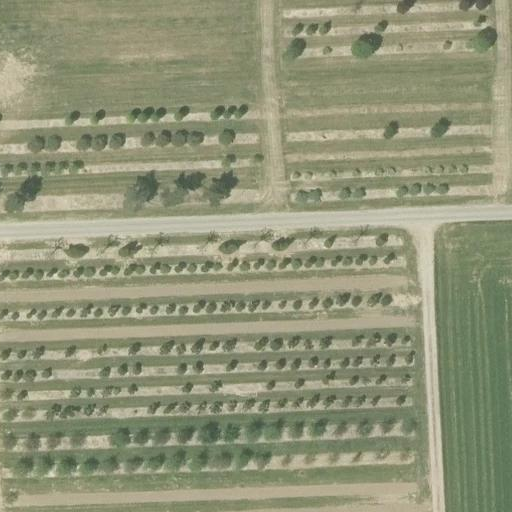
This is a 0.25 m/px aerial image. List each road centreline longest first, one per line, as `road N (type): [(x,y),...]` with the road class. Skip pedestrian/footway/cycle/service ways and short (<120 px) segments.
road 1 (unclassified): [(0,237),(511,211)]
road 2 (track): [(427,214),(438,511)]
